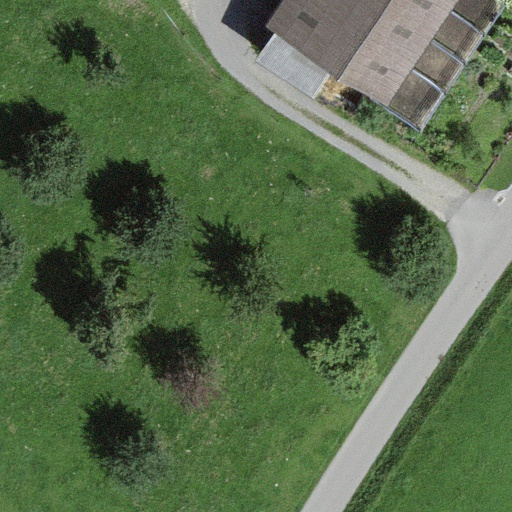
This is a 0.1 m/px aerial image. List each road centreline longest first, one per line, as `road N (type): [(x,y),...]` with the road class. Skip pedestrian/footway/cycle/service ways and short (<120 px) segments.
road 1 (track): [(494,250),(436,184),(345,134),(230,48),(214,0)]
road 2 (unclassified): [(326,511),(511,227)]
